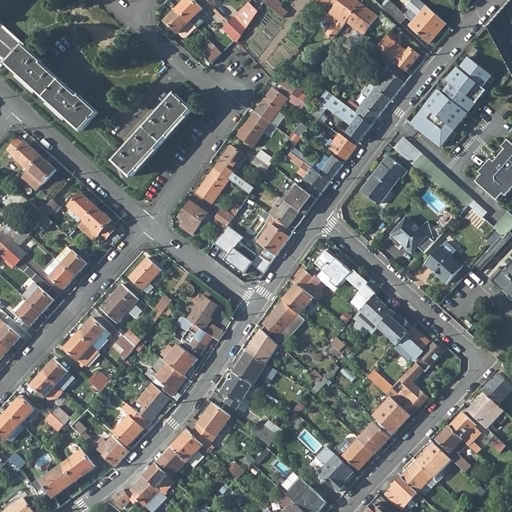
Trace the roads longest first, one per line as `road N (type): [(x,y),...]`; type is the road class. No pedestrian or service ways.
road 1 (residential): [(343,511),(483,363),(322,217)]
road 2 (residential): [(322,217),(434,65),(494,0)]
road 3 (residential): [(132,18),(223,100),(227,118),(147,226)]
road 4 (residential): [(76,511),(173,423),(255,309)]
road 5 (residential): [(147,226),(0,390)]
road 6 (residential): [(14,104),(147,226)]
road 7 (residential): [(147,226),(255,309)]
